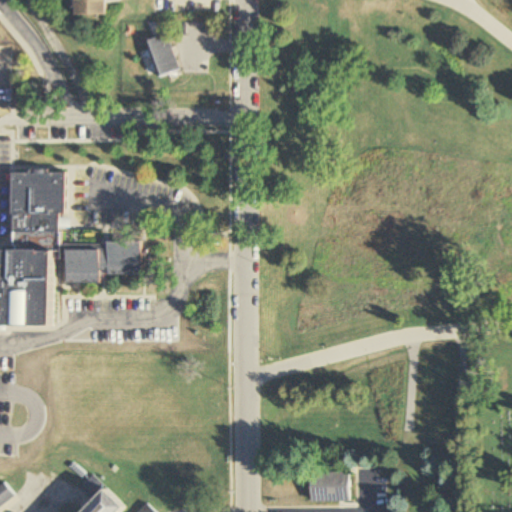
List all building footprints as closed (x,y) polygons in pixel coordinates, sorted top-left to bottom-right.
[(78,0),(79,14),(108,14),(107,0),(78,0)] [(150,41),(163,75),(181,69),(169,34),(150,41)] [(143,242),(109,242),(109,251),(69,251),(69,283),(102,283),(102,275),(143,275),(143,242)] [(386,383),(436,383),(436,351),(386,351),(386,383)] [(312,501),(350,501),(350,473),(312,473),(312,501)] [(0,491),(0,511),(18,499),(9,486),(0,491)] [(122,511),(126,509),(108,490),(85,511),(122,511)]
